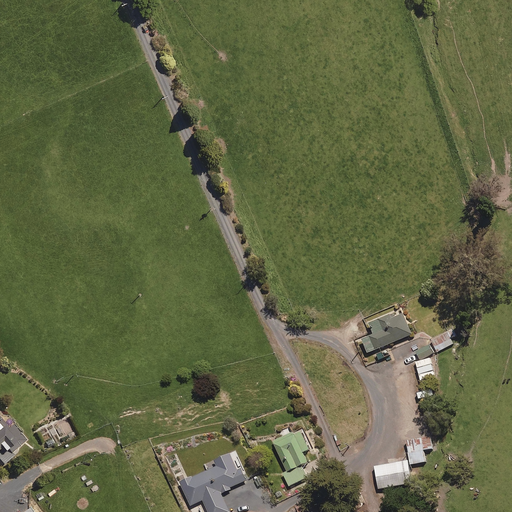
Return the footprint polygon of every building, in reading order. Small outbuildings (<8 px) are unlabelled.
[(405,316),(393,321),(392,317),(371,326),(375,336),(363,341),(369,355),(413,336),(405,316)] [(457,338),(455,333),(433,343),(438,353),(454,346),(451,340),(457,338)] [(435,355),(432,347),(417,353),(420,361),(435,355)] [(0,458),(5,464),(15,455),(10,450),(14,446),(17,449),(27,441),(11,423),(9,425),(0,414),(0,458)] [(289,476),(303,469),(303,468),(309,465),(304,454),(310,452),(301,431),(274,443),(288,473),(289,476)] [(432,437),(422,438),(422,440),(408,441),(411,466),(426,464),(425,452),(433,451),(432,437)] [(238,472),(231,456),(215,463),(217,468),(181,484),(191,507),(204,502),(208,511),(229,511),(222,495),(232,491),(231,489),(247,482),(242,470),(238,472)] [(413,486),(410,464),(376,469),(379,491),(413,486)] [(289,476),(288,473),(283,475),(289,488),(308,479),(303,469),(289,476)]
